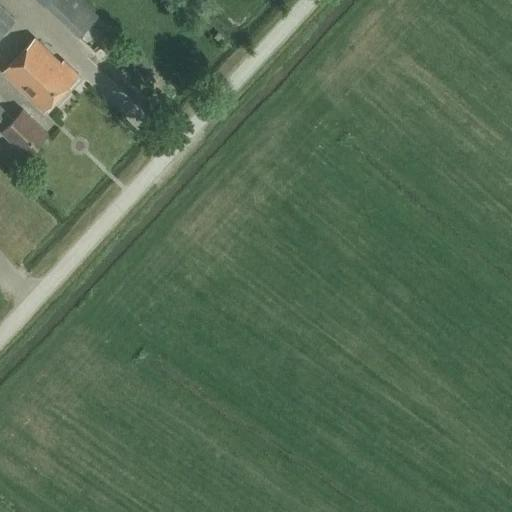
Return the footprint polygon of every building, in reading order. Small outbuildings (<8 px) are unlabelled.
[(80,36),(99,16),(82,0),(45,0),(44,2),(80,36)] [(0,35),(16,19),(0,3),(0,35)] [(33,39),(4,72),(43,111),(79,75),(64,60),(61,63),(35,38),(33,39)] [(132,51),(122,61),(144,84),(154,74),(132,51)] [(14,117),(0,103),(0,128),(2,131),(28,156),(49,134),(23,108),(14,117)]
